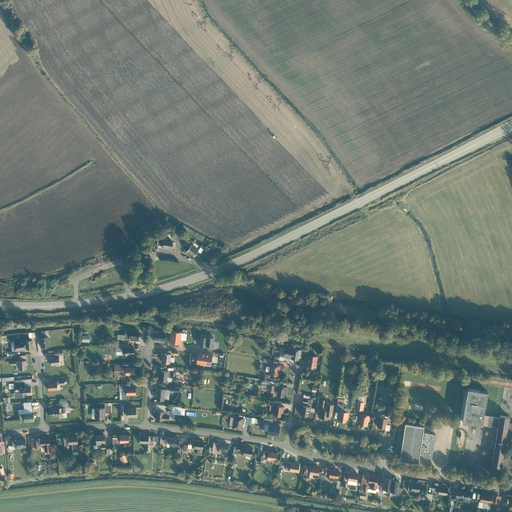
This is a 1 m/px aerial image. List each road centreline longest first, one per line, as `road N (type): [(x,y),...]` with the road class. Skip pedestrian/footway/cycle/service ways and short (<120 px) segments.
road 1 (secondary): [(0,306),(71,305),(173,286),(511,125)]
road 2 (residential): [(145,426),(285,446)]
road 3 (residential): [(381,469),(511,491)]
road 4 (residential): [(290,421),(382,438),(381,469)]
